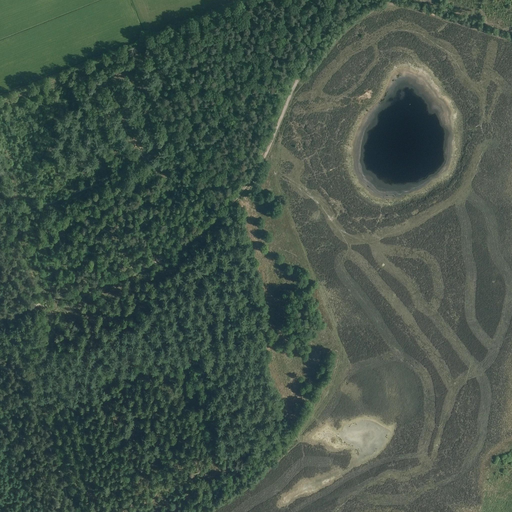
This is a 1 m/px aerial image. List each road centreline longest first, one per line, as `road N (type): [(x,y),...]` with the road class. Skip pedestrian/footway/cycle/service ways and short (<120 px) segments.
road 1 (track): [(38,303),(153,262),(216,219),(267,151),(338,0)]
road 2 (track): [(256,0),(0,101)]
road 3 (track): [(511,37),(395,2)]
